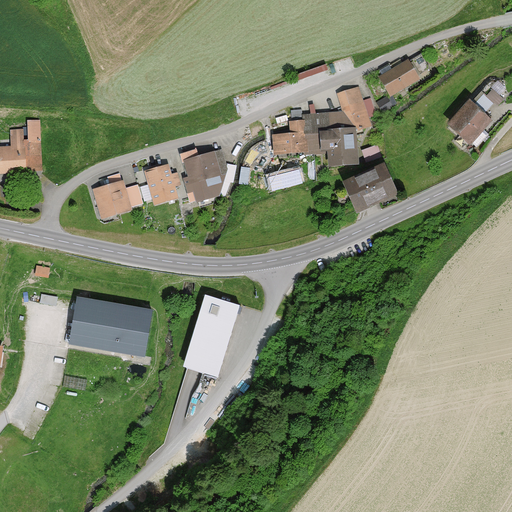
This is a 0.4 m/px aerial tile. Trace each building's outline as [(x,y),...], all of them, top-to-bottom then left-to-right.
[(421,54),(410,61),(419,75),(430,68),(421,54)] [(410,61),(409,59),(379,77),(391,96),(420,78),(419,75),(410,61)] [(296,72),(298,78),(330,67),(327,61),(296,72)] [(369,117),(359,86),(336,93),(342,112),(346,124),(369,117)] [(486,98),(484,95),(475,105),(485,114),(494,104),(498,107),(503,100),(492,91),(486,98)] [(377,103),(382,111),(392,104),(387,96),(377,103)] [(445,133),(466,152),(489,127),(468,108),(445,133)] [(304,114),(304,120),(305,134),(316,133),(346,124),(342,112),(304,114)] [(273,129),(273,154),(316,153),(316,133),(305,134),(304,120),(289,120),(289,129),(273,129)] [(27,124),(28,143),(40,143),(39,123),(27,124)] [(356,130),(322,133),(324,151),(329,150),(330,166),(359,164),(356,130)] [(23,134),(7,134),(8,151),(24,150),(24,144),(23,134)] [(28,143),(24,144),(24,150),(25,175),(41,174),(40,143),(28,143)] [(179,155),(183,166),(195,208),(217,201),(224,174),(217,153),(200,158),(197,149),(179,155)] [(8,151),(0,151),(0,176),(25,175),(24,150),(8,151)] [(173,176),(169,165),(142,173),(150,197),(182,187),(178,174),(173,176)] [(241,165),(242,182),(249,181),(249,165),(241,165)] [(397,202),(384,172),(343,190),(356,220),(397,202)] [(264,180),(251,178),(248,195),(260,198),(264,180)] [(123,181),(93,190),(102,221),(132,212),(131,208),(141,205),(135,185),(125,188),(123,181)] [(51,270),(36,267),(34,276),(48,280),(51,270)] [(58,299),(41,296),(40,304),(56,307),(58,299)] [(239,307),(208,298),(187,371),(218,380),(239,307)] [(154,312),(77,299),(69,349),(126,358),(146,361),(154,312)]
